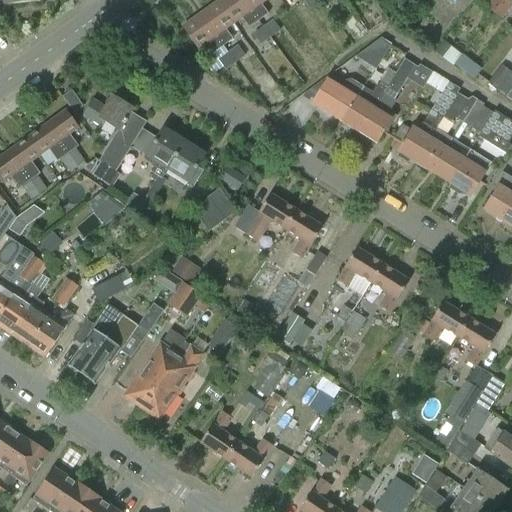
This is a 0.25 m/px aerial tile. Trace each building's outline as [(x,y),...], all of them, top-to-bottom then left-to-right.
[(242,0),(221,0),(218,3),(233,24),(241,18),(248,29),(258,22),(242,0)] [(242,0),(258,22),(268,15),(260,4),(265,0),(242,0)] [(316,0),(302,0),(310,10),(319,4),(316,0)] [(491,0),(486,8),(493,14),(504,0),(491,0)] [(511,0),(504,0),(493,14),(500,19),(509,7),(508,6),(511,2),(511,0)] [(218,3),(200,16),(221,48),(232,40),(225,29),(233,24),(218,3)] [(200,16),(182,28),(197,50),(205,44),(212,55),(221,48),(200,16)] [(272,21),(262,28),(270,39),(280,32),(272,21)] [(262,28),(253,35),(260,46),(270,39),(262,28)] [(382,42),(371,49),(384,58),(390,48),(382,42)] [(443,42),(435,54),(443,59),(451,47),(443,42)] [(237,48),(227,55),(233,64),(243,57),(237,48)] [(227,55),(217,61),(223,71),(233,64),(227,55)] [(195,56),(190,60),(195,67),(200,63),(195,56)] [(387,89),(386,89),(396,96),(414,67),(404,60),(395,74),(396,75),(387,89)] [(481,70),(472,63),(464,73),(473,80),(481,70)] [(501,66),(488,84),(497,91),(497,90),(510,73),(501,66)] [(389,70),(380,84),(387,89),(396,75),(395,74),(389,70)] [(511,70),(510,73),(497,90),(507,97),(511,90),(511,70)] [(399,153),(396,157),(408,164),(410,160),(415,163),(436,130),(443,119),(458,94),(457,94),(459,90),(448,83),(433,74),(426,85),(441,94),(430,111),(423,124),(414,126),(409,133),(397,153),(399,153)] [(327,80),(325,79),(304,95),(314,101),(327,80)] [(327,80),(312,104),(341,122),(362,88),(350,80),(342,82),(339,88),(327,80)] [(362,88),(341,122),(359,134),(384,94),(386,89),(387,89),(380,84),(379,84),(376,89),(375,89),(372,93),(362,88)] [(80,103),(72,91),(63,97),(71,109),(80,103)] [(273,99),(278,105),(284,101),(280,94),(273,99)] [(384,94),(359,134),(376,145),(385,130),(388,132),(396,118),(392,115),(392,114),(391,112),(390,111),(395,103),(395,101),(384,94)] [(458,94),(443,119),(453,125),(456,120),(462,124),(476,101),(472,98),(467,100),(458,94)] [(92,101),(83,116),(99,126),(101,122),(118,132),(99,163),(102,165),(116,174),(131,150),(142,132),(147,123),(130,113),(132,110),(111,97),(104,108),(92,101)] [(476,101),(462,124),(479,135),(492,114),(482,107),(484,105),(476,101)] [(66,112),(46,126),(67,155),(78,147),(69,134),(78,128),(66,112)] [(492,114),(479,135),(491,142),(489,145),(505,155),(508,150),(511,145),(511,143),(511,122),(508,120),(503,120),(492,114)] [(46,126),(27,139),(39,156),(47,150),(57,163),(67,155),(46,126)] [(146,159),(144,161),(153,167),(150,172),(153,174),(150,179),(154,182),(157,177),(161,180),(162,179),(166,172),(184,143),(163,130),(146,159)] [(436,130),(415,163),(432,174),(453,141),(436,130)] [(27,139),(8,153),(29,182),(39,175),(30,162),(39,156),(27,139)] [(453,141),(432,174),(449,184),(470,151),(453,141)] [(167,172),(166,175),(184,187),(185,185),(192,189),(203,172),(197,168),(205,156),(184,143),(166,172),(167,172)] [(75,151),(68,156),(77,168),(84,163),(75,151)] [(450,185),(448,188),(459,195),(460,192),(470,198),(485,174),(484,173),(489,164),(470,151),(449,184),(450,185)] [(29,182),(8,153),(0,158),(0,182),(0,183),(9,177),(18,190),(29,182)] [(68,156),(60,161),(69,173),(77,168),(68,156)] [(102,165),(94,177),(114,190),(122,178),(116,174),(102,165)] [(218,181),(236,194),(244,183),(225,170),(218,181)] [(483,210),(500,221),(511,202),(511,179),(502,173),(493,186),(497,189),(483,210)] [(37,177),(29,183),(38,195),(46,190),(37,177)] [(154,182),(150,189),(157,194),(166,181),(162,179),(161,180),(157,177),(154,182)] [(29,183),(22,188),(31,200),(38,195),(29,183)] [(150,189),(142,201),(149,206),(157,194),(150,189)] [(191,210),(207,233),(224,221),(236,212),(219,189),(191,210)] [(106,227),(123,212),(106,193),(89,208),(106,227)] [(283,232),(296,212),(269,195),(258,213),(247,206),(233,228),(257,243),(269,223),(283,232)] [(511,228),(511,202),(500,221),(511,228)] [(0,239),(14,220),(6,207),(0,215),(0,239)] [(296,212),(283,232),(299,242),(291,254),(301,260),(308,248),(310,249),(323,229),(296,212)] [(15,222),(8,233),(18,240),(26,229),(15,222)] [(0,265),(6,269),(0,278),(0,314),(15,293),(14,292),(22,279),(17,275),(24,265),(37,274),(43,264),(33,258),(34,256),(22,248),(9,238),(0,251),(0,265)] [(345,270),(337,283),(346,289),(362,299),(370,286),(383,267),(356,250),(344,270),(345,270)] [(317,252),(297,283),(307,289),(314,277),(314,276),(326,258),(317,252)] [(182,259),(172,274),(190,286),(201,271),(182,259)] [(15,293),(0,314),(0,328),(10,335),(31,304),(30,303),(34,297),(36,299),(40,294),(31,288),(39,276),(36,275),(37,274),(24,265),(17,275),(22,279),(14,292),(15,293)] [(383,267),(370,286),(386,296),(378,309),(388,315),(396,302),(397,303),(409,283),(383,267)] [(163,270),(155,281),(174,295),(182,284),(163,270)] [(125,290),(118,276),(91,290),(98,304),(125,290)] [(66,280),(59,290),(70,298),(77,287),(66,280)] [(174,295),(167,306),(186,319),(195,307),(203,313),(210,303),(182,284),(174,295)] [(70,298),(59,290),(51,300),(63,308),(70,298)] [(31,304),(10,335),(27,347),(48,316),(40,310),(44,304),(36,299),(34,297),(30,303),(31,304)] [(244,302),(237,313),(251,322),(258,311),(244,302)] [(440,330),(457,340),(469,321),(443,304),(430,323),(431,324),(423,337),(432,342),(440,330)] [(121,317),(81,375),(93,384),(117,351),(119,352),(131,335),(141,341),(157,319),(162,312),(152,305),(136,327),(121,317)] [(82,347),(68,366),(81,375),(121,317),(105,306),(92,324),(87,320),(73,340),(82,347)] [(344,307),(337,319),(345,324),(352,312),(344,307)] [(48,316),(27,347),(44,359),(73,316),(65,310),(57,322),(48,316)] [(354,313),(340,333),(352,341),(365,321),(354,313)] [(277,340),(288,347),(304,322),(292,315),(277,340)] [(224,320),(207,347),(219,355),(240,322),(234,318),(230,325),(224,320)] [(469,321),(457,340),(473,351),(465,363),(474,369),(482,356),(484,357),(496,338),(469,321)] [(400,335),(390,353),(403,360),(412,342),(400,335)] [(175,354),(139,407),(159,420),(203,356),(183,342),(175,354)] [(161,344),(124,397),(139,407),(175,354),(161,344)] [(267,367),(253,389),(266,398),(288,365),(270,353),(263,364),(267,367)] [(298,362),(290,373),(296,376),(305,374),(309,369),(298,362)] [(441,368),(434,379),(441,384),(448,373),(441,368)] [(475,405),(487,413),(504,385),(492,377),(475,405)] [(445,415),(462,425),(482,393),(465,383),(445,415)] [(247,425),(262,401),(247,391),(231,414),(247,425)] [(318,393),(308,409),(323,419),(334,403),(318,393)] [(275,395),(255,425),(261,429),(267,420),(269,422),(283,400),(275,395)] [(344,408),(344,409),(344,410),(344,411),(344,412),(345,412),(345,413),(346,414),(346,415),(347,415),(348,416),(349,416),(350,416),(351,416),(352,416),(353,416),(354,415),(355,415),(355,414),(356,414),(356,413),(357,413),(357,412),(357,411),(357,410),(358,410),(358,409),(357,408),(357,407),(357,406),(356,405),(355,404),(354,403),(353,403),(352,402),(351,402),(350,402),(349,403),(348,403),(347,403),(346,404),(346,405),(345,405),(345,406),(344,407),(344,408)] [(199,444),(225,461),(237,443),(222,432),(231,419),(222,413),(212,427),(211,426),(199,444)] [(0,449),(12,432),(0,423),(0,449)] [(511,439),(497,429),(483,449),(511,469),(511,439)] [(459,431),(453,440),(474,455),(481,446),(474,441),(460,432),(459,431)] [(12,432),(0,449),(0,468),(8,474),(29,443),(12,432)] [(453,440),(446,452),(467,466),(474,455),(453,440)] [(8,474),(2,482),(12,489),(17,481),(26,487),(48,454),(30,441),(29,443),(8,474)] [(237,443),(225,461),(251,479),(263,461),(262,461),(271,447),(262,441),(253,454),(237,443)] [(317,463),(327,470),(334,460),(324,453),(317,463)] [(426,481),(438,463),(424,454),(412,472),(426,481)] [(288,457),(283,466),(290,470),(295,462),(288,457)] [(54,469),(32,500),(49,511),(71,481),(54,469)] [(478,471),(464,490),(493,511),(507,492),(478,471)] [(353,488),(366,496),(375,482),(363,474),(353,488)] [(395,479),(375,509),(380,511),(402,511),(415,493),(395,479)] [(71,481),(49,511),(75,511),(90,492),(79,484),(78,485),(71,481)] [(298,511),(335,511),(336,511),(321,501),(330,487),(321,481),(311,495),(310,495),(298,511)] [(2,482),(0,485),(0,497),(5,501),(13,490),(12,489),(2,482)] [(417,497),(436,511),(444,501),(424,486),(417,497)] [(492,511),(493,511),(464,490),(450,509),(453,511),(492,511)] [(103,511),(108,506),(98,500),(99,498),(90,492),(75,511),(103,511)]
